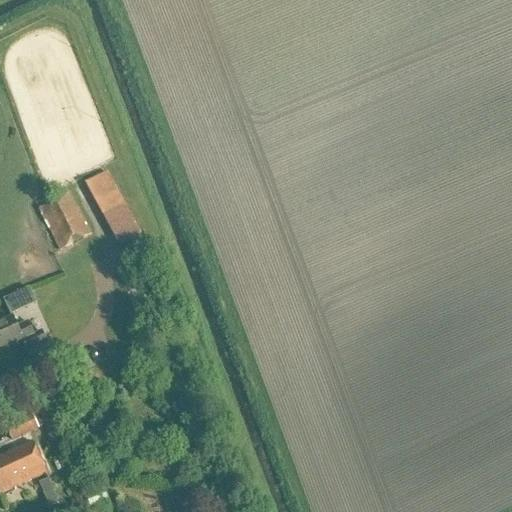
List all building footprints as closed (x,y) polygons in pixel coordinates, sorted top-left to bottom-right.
[(108,174),(106,175),(85,186),(120,251),(143,239),(108,174)] [(58,254),(91,238),(70,195),(37,211),(58,254)] [(13,328),(9,319),(0,322),(0,350),(18,343),(23,354),(43,346),(38,333),(30,337),(25,323),(13,328)] [(34,417),(7,429),(13,444),(40,431),(34,417)] [(0,496),(47,476),(34,445),(0,459),(0,496)] [(49,482),(40,486),(44,496),(54,492),(49,482)]
